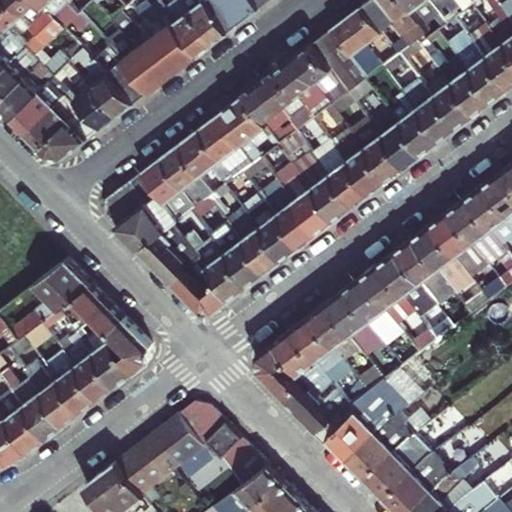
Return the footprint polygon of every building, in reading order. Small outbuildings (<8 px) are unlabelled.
[(13,0),(0,0),(0,14),(10,26),(21,16),(31,26),(35,22),(13,0)] [(13,0),(35,22),(39,18),(30,8),(39,0),(13,0)] [(69,0),(40,0),(49,9),(66,27),(73,19),(81,12),(76,8),(70,1),(69,0)] [(217,39),(186,0),(174,0),(166,6),(178,21),(202,51),(217,39)] [(186,0),(217,39),(232,28),(210,0),(186,0)] [(210,0),(232,28),(262,5),(258,0),(210,0)] [(420,36),(430,28),(408,0),(367,0),(365,2),(385,29),(401,50),(415,39),(420,36)] [(434,0),(408,0),(430,28),(420,36),(424,39),(429,36),(450,20),(434,0)] [(460,0),(463,3),(453,11),(456,15),(457,15),(462,11),(475,1),(476,0),(460,0)] [(476,0),(475,1),(484,13),(493,7),(487,0),(476,0)] [(335,25),(355,52),(385,29),(365,2),(335,25)] [(82,3),(76,8),(81,12),(86,8),(82,3)] [(35,22),(31,26),(38,34),(48,44),(66,27),(49,9),(39,18),(35,22)] [(457,15),(460,19),(461,18),(466,16),(462,11),(457,15)] [(10,26),(0,14),(0,43),(15,30),(10,26)] [(511,18),(497,30),(505,40),(511,33),(511,18)] [(127,61),(152,88),(171,74),(202,51),(178,21),(127,61)] [(371,73),(355,52),(335,25),(314,40),(351,88),(356,84),(368,75),(371,73)] [(17,33),(15,30),(0,43),(0,71),(28,44),(17,33)] [(38,34),(32,41),(42,50),(48,44),(38,34)] [(351,88),(314,40),(297,53),(334,101),(351,88)] [(511,85),(511,49),(505,40),(487,52),(511,86),(511,85)] [(32,41),(28,44),(38,54),(42,50),(32,41)] [(0,100),(43,58),(38,54),(28,44),(0,71),(0,100)] [(100,76),(92,82),(121,111),(137,99),(109,70),(86,46),(73,58),(71,60),(75,65),(82,58),(100,76)] [(47,63),(57,74),(67,64),(71,60),(73,58),(64,48),(47,63)] [(487,52),(470,66),(495,99),(511,86),(487,52)] [(334,101),(297,53),(280,67),(313,110),(316,114),(321,110),(334,101)] [(0,100),(14,114),(43,86),(38,81),(47,73),(52,79),(57,74),(47,63),(43,58),(0,100)] [(385,62),(389,67),(394,63),(391,58),(385,62)] [(465,58),(447,71),(453,79),(470,66),(465,58)] [(125,59),(109,70),(137,99),(152,88),(127,61),(125,59)] [(385,62),(380,66),(384,71),(389,67),(385,62)] [(470,66),(453,79),(478,112),(495,99),(470,66)] [(313,110),(280,67),(263,79),(283,106),(293,98),(306,115),(313,110)] [(368,75),(379,90),(386,83),(375,69),(371,73),(368,75)] [(43,86),(14,114),(28,129),(58,101),(52,95),(61,87),(66,93),(71,88),(57,74),(52,79),(43,86)] [(283,106),(263,79),(247,92),(283,139),(286,137),(290,134),(286,130),(274,112),(283,106)] [(453,79),(436,92),(461,124),(478,112),(453,79)] [(121,111),(92,82),(77,94),(85,103),(90,107),(93,111),(106,123),(121,111)] [(351,88),(354,93),(360,88),(356,84),(351,88)] [(28,129),(42,143),(72,115),(66,109),(74,100),(81,106),(85,103),(77,94),(71,88),(66,93),(58,101),(28,129)] [(283,139),(247,92),(220,112),(243,143),(264,128),(270,137),(276,144),(281,141),(283,139)] [(436,92),(418,105),(444,138),(461,124),(436,92)] [(411,95),(393,109),(400,118),(418,105),(411,95)] [(90,107),(85,103),(81,106),(85,111),(90,107)] [(418,105),(400,118),(426,151),(444,138),(418,105)] [(316,114),(320,118),(325,115),(321,110),(316,114)] [(72,115),(42,143),(51,152),(66,153),(106,123),(93,111),(79,122),(72,115)] [(200,127),(224,158),(243,143),(220,112),(200,127)] [(352,126),(366,144),(391,177),(408,164),(383,131),(369,112),(352,126)] [(316,114),(312,117),(315,122),(320,118),(316,114)] [(400,118),(383,131),(408,164),(426,151),(400,118)] [(180,142),(204,173),(224,158),(200,127),(180,142)] [(264,128),(243,143),(248,150),(257,143),(259,146),(270,137),(264,128)] [(281,141),(284,145),(289,141),(286,137),(283,139),(281,141)] [(164,154),(187,186),(204,173),(180,142),(164,154)] [(264,153),(259,146),(257,143),(248,150),(256,160),(264,154),(264,153)] [(366,144),(349,157),(374,190),(391,177),(366,144)] [(164,154),(145,168),(162,190),(169,200),(187,186),(164,154)] [(349,157),(331,170),(356,204),(374,190),(349,157)] [(250,163),(246,167),(249,172),(254,168),(250,163)] [(511,212),(511,177),(504,167),(486,180),(511,213),(511,212)] [(162,190),(145,168),(133,177),(150,200),(162,190)] [(331,170),(313,184),(338,218),(356,204),(331,170)] [(150,200),(133,177),(109,196),(108,211),(120,222),(150,200)] [(469,193),(493,227),(511,213),(486,180),(469,193)] [(216,190),(210,182),(205,185),(211,193),(216,190)] [(338,218),(313,184),(296,197),(321,230),(338,218)] [(150,200),(120,222),(143,245),(169,225),(172,223),(177,220),(181,216),(182,216),(169,200),(162,190),(150,200)] [(493,227),(469,193),(452,206),(476,240),(493,227)] [(321,230),(296,197),(279,210),(304,243),(321,230)] [(434,220),(458,253),(476,240),(452,206),(434,220)] [(279,210),(262,223),(287,256),(304,243),(279,210)] [(244,236),(262,223),(253,211),(235,224),(244,236)] [(230,218),(213,231),(227,249),(252,282),(269,269),(244,236),(235,224),(230,218)] [(172,223),(169,225),(143,245),(174,278),(189,265),(197,258),(202,254),(179,224),(177,220),(172,223)] [(458,253),(434,220),(417,233),(441,266),(458,253)] [(287,256),(262,223),(244,236),(269,269),(287,256)] [(493,227),(476,240),(486,251),(503,239),(493,227)] [(441,266),(417,233),(400,246),(424,279),(441,266)] [(424,279),(400,246),(383,259),(407,292),(424,279)] [(227,249),(209,263),(221,279),(234,296),(252,282),(227,249)] [(62,306),(79,293),(94,281),(69,256),(37,280),(54,298),(52,299),(47,299),(37,306),(41,311),(28,320),(34,328),(39,323),(44,320),(48,316),(62,306)] [(407,292),(383,259),(364,272),(389,305),(407,292)] [(198,275),(189,265),(174,278),(203,307),(204,307),(216,308),(218,308),(234,296),(221,279),(214,284),(202,272),(198,275)] [(389,305),(364,272),(347,286),(371,319),(389,305)] [(95,316),(103,326),(108,322),(112,327),(126,315),(94,281),(79,293),(94,309),(91,311),(95,316)] [(371,319),(347,286),(330,298),(354,331),(371,319)] [(354,331),(330,298),(313,311),(337,345),(346,356),(363,343),(354,331)] [(475,303),(471,306),(475,311),(479,308),(475,303)] [(475,311),(471,306),(466,309),(470,314),(475,311)] [(337,345),(313,311),(295,325),(319,358),(337,345)] [(115,342),(138,368),(153,357),(152,356),(153,342),(126,315),(112,327),(122,337),(115,342)] [(48,316),(44,320),(48,325),(52,321),(48,316)] [(44,320),(39,323),(43,328),(48,325),(44,320)] [(103,326),(107,331),(112,327),(108,322),(103,326)] [(86,329),(83,324),(78,328),(82,333),(86,329)] [(319,358),(295,325),(276,339),(297,367),(300,373),(313,387),(318,393),(331,383),(336,380),(332,375),(319,358)] [(112,337),(95,350),(119,383),(138,368),(115,342),(112,337)] [(297,367),(276,339),(261,351),(261,367),(287,394),(302,382),(291,371),(297,367)] [(9,346),(4,349),(9,355),(13,351),(9,346)] [(95,350),(77,363),(102,396),(119,383),(95,350)] [(77,363),(59,377),(84,410),(102,396),(77,363)] [(59,377),(42,390),(66,423),(84,410),(59,377)] [(320,401),(324,398),(318,393),(315,395),(310,390),(302,382),(287,394),(320,427),(335,416),(320,401)] [(36,383),(19,395),(25,402),(42,390),(36,383)] [(353,402),(345,409),(335,416),(320,427),(349,457),(383,423),(388,418),(400,409),(388,398),(375,386),(370,389),(366,393),(353,402)] [(318,393),(313,387),(310,390),(315,395),(318,393)] [(42,390),(25,402),(50,435),(66,423),(42,390)] [(197,399),(183,410),(208,444),(213,440),(212,440),(231,421),(208,399),(197,399)] [(50,435),(25,402),(8,415),(33,448),(50,435)] [(409,419),(400,409),(388,418),(399,429),(409,419)] [(208,444),(183,410),(87,483),(108,511),(141,511),(154,503),(145,491),(208,444)] [(7,414),(0,419),(0,440),(14,459),(33,448),(8,415),(7,414)] [(399,429),(388,418),(383,423),(388,428),(382,433),(388,440),(399,429)] [(246,437),(231,421),(212,440),(213,440),(226,455),(246,437)] [(396,447),(388,440),(382,433),(388,428),(383,423),(349,457),(367,476),(396,447)] [(407,437),(418,449),(429,439),(418,428),(407,437)] [(273,464),(246,437),(226,455),(247,484),(273,464)] [(401,452),(407,460),(418,449),(407,437),(401,442),(406,447),(401,452)] [(0,466),(14,459),(0,440),(0,466)] [(396,447),(367,476),(387,496),(416,468),(407,460),(401,452),(406,447),(401,442),(396,447)] [(435,466),(445,476),(457,467),(446,455),(435,466)] [(251,511),(286,477),(273,464),(247,484),(230,496),(244,511),(243,511),(251,511)] [(445,476),(435,466),(424,476),(430,482),(436,476),(440,481),(445,476)] [(467,478),(457,467),(445,476),(457,488),(467,478)] [(387,496),(402,511),(408,511),(440,481),(436,476),(430,482),(424,476),(416,468),(387,496)] [(509,479),(501,468),(466,495),(454,506),(448,511),(482,511),(484,511),(475,499),(482,493),(486,498),(509,479)] [(445,476),(440,481),(445,485),(439,491),(446,498),(457,488),(445,476)] [(279,511),(300,491),(286,477),(251,511),(279,511)] [(448,511),(454,506),(446,498),(439,491),(445,485),(440,481),(408,511),(448,511)] [(308,511),(315,506),(300,491),(279,511),(308,511)] [(491,505),(486,498),(482,493),(475,499),(484,511),(491,505)] [(503,496),(491,505),(484,511),(482,511),(496,511),(508,503),(503,496)] [(511,511),(511,499),(508,503),(496,511),(511,511)]
